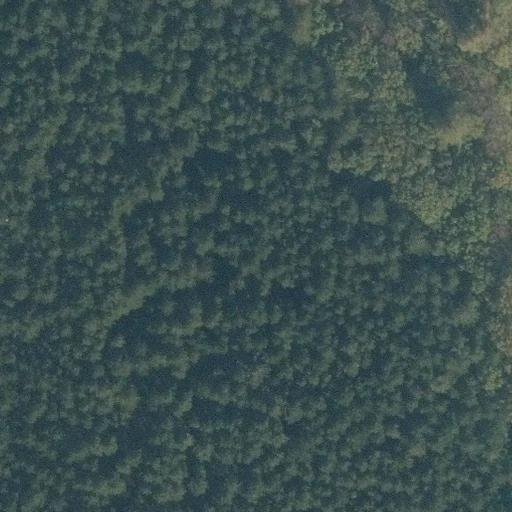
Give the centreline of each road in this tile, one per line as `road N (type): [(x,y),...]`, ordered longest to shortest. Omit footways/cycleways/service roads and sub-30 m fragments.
road 1 (unknown): [(142,511),(122,0)]
road 2 (track): [(511,363),(129,101)]
road 3 (track): [(511,348),(480,315),(421,186),(305,0)]
road 4 (track): [(108,0),(0,281)]
